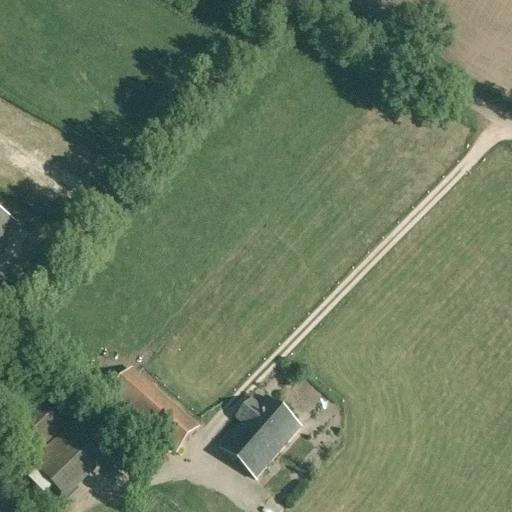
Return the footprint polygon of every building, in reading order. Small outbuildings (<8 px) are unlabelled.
[(0,251),(15,225),(0,215),(0,251)] [(176,455),(200,428),(133,369),(109,396),(176,455)] [(256,482),(301,429),(266,399),(259,408),(253,402),(237,421),(243,426),(221,452),(256,482)] [(64,427),(41,404),(13,432),(35,455),(64,427)] [(113,454),(80,419),(31,466),(65,501),(113,454)] [(146,459),(130,443),(118,456),(134,472),(146,459)] [(120,504),(125,511),(130,511),(140,505),(131,495),(120,504)] [(294,511),(295,511),(283,498),(268,511),(294,511)]
